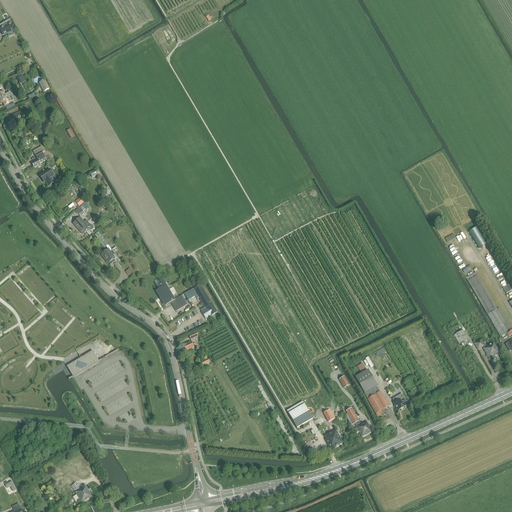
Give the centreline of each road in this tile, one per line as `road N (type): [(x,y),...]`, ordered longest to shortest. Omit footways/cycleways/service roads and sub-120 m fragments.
road 1 (tertiary): [(201,503),(168,340),(47,224),(0,148)]
road 2 (secondary): [(201,503),(321,476),(511,391)]
